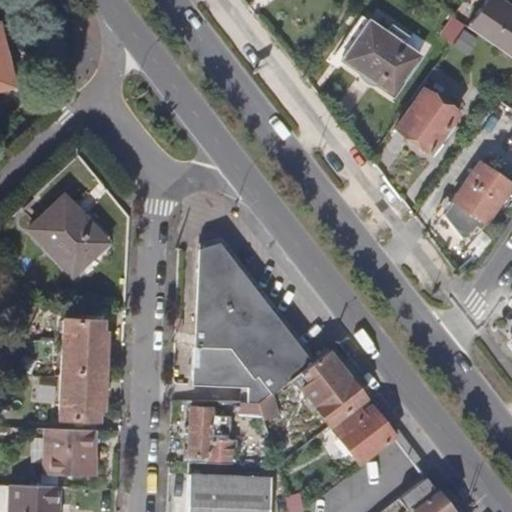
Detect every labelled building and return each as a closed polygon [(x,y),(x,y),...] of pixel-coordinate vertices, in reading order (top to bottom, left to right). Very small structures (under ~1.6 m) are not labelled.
[(511,11),(495,0),(478,0),(462,24),(511,57),(511,11)] [(366,25),(340,64),(390,98),(417,58),(366,25)] [(453,90),(474,58),(451,43),(431,75),(453,90)] [(0,92),(11,89),(0,45),(0,92)] [(431,153),(456,117),(421,91),(395,128),(431,153)] [(485,223),(511,182),(495,170),(499,164),(489,158),(485,163),(480,161),(453,202),(485,223)] [(71,276),(80,268),(101,249),(86,234),(92,228),(64,198),(28,230),(71,276)] [(240,390),(240,406),(254,406),(290,378),(309,364),(217,248),(206,250),(195,252),(191,389),(240,390)] [(54,419),(92,421),(93,408),(98,408),(102,336),(96,336),(96,323),(60,320),(54,419)] [(290,378),(326,426),(361,399),(343,375),(325,351),(309,364),(290,378)] [(326,426),(357,467),(394,440),(377,419),(361,399),(326,426)] [(184,456),(184,464),(231,466),(232,439),(215,438),(216,409),(191,408),(189,456),(184,456)] [(83,477),(85,434),(42,430),(39,475),(83,477)] [(395,500),(404,511),(449,511),(423,478),(395,500)] [(186,479),(184,511),(264,511),(266,483),(186,479)] [(7,487),(6,511),(54,511),(55,490),(7,487)] [(291,490),(282,493),(288,511),(296,511),(299,511),(291,490)]
